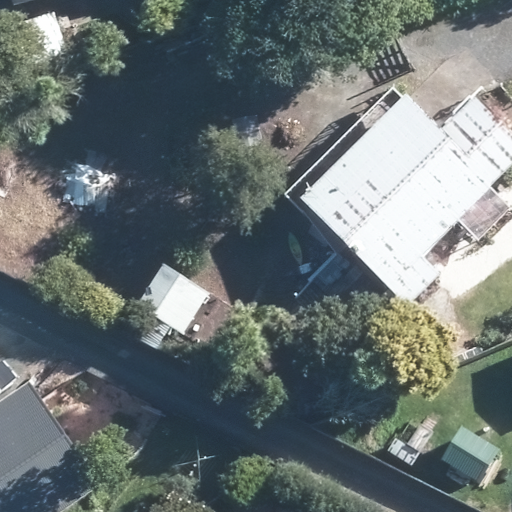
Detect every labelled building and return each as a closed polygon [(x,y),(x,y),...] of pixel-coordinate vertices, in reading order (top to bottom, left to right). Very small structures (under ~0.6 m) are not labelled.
[(21,0),(26,18),(93,0),(196,0),(203,23),(279,2),(278,0),(21,0)] [(511,181),(511,133),(486,108),(452,143),(416,107),(313,212),(336,236),(414,312),(446,281),(431,264),(476,219),(486,228),(496,219),(511,204),(511,202),(501,191),(511,181)] [(174,336),(212,364),(242,323),(205,295),(174,336)] [(0,511),(86,511),(110,496),(41,393),(0,420),(0,511)] [(448,466),(482,487),(502,456),(467,435),(448,466)]
